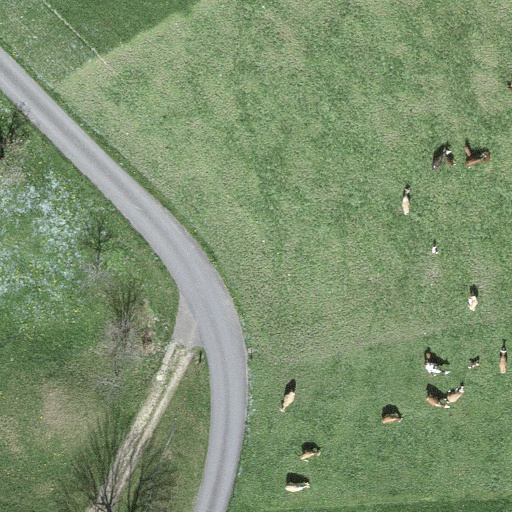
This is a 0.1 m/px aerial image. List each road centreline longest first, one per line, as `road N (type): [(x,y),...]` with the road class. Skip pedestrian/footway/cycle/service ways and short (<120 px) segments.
road 1 (track): [(210,511),(231,375),(201,275),(0,73)]
road 2 (track): [(95,511),(149,413),(201,275)]
